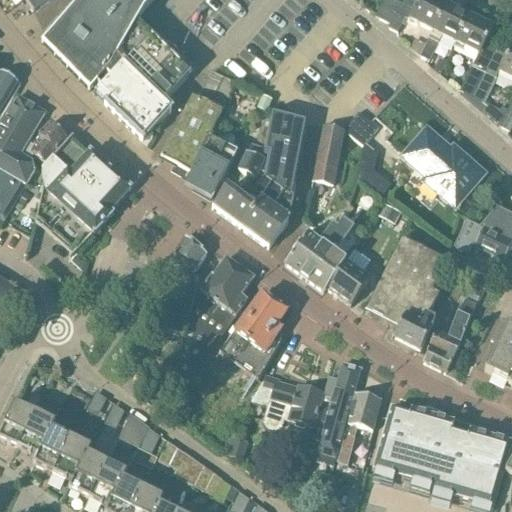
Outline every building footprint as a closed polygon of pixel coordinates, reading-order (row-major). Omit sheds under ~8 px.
[(21,0),(25,5),(32,15),(56,0),(21,0)] [(127,38),(138,22),(143,14),(155,0),(82,0),(68,17),(47,40),(48,41),(52,48),(61,53),(73,64),(78,72),(86,76),(91,83),(95,87),(95,86),(99,90),(105,81),(102,79),(127,38)] [(387,0),(385,0),(375,20),(389,28),(399,6),(387,0)] [(405,0),(402,7),(399,6),(389,28),(387,31),(397,36),(404,21),(408,23),(407,23),(431,35),(446,7),(431,0),(405,0)] [(426,48),(425,47),(419,59),(429,64),(441,40),(455,47),(469,19),(446,7),(431,35),(432,35),(426,48)] [(492,31),(469,19),(455,47),(476,58),(471,69),(459,95),(471,101),(495,54),(483,49),(492,31)] [(105,81),(99,90),(100,91),(94,97),(142,144),(170,115),(162,106),(190,78),(190,77),(193,74),(154,36),(153,37),(138,22),(127,38),(102,79),(105,81)] [(499,77),(511,83),(511,47),(511,48),(506,59),(495,54),(471,101),(484,107),(499,77)] [(0,121),(20,88),(17,86),(17,85),(1,76),(0,78),(0,121)] [(213,78),(199,107),(192,104),(161,160),(160,162),(176,171),(174,174),(189,183),(191,180),(196,182),(192,189),(210,200),(213,194),(215,196),(237,157),(209,142),(221,115),(235,87),(213,78)] [(0,231),(6,222),(34,174),(32,165),(20,158),(45,116),(17,100),(0,129),(0,231)] [(511,103),(499,129),(509,135),(511,129),(511,103)] [(216,205),(211,212),(239,231),(268,253),(272,247),(275,249),(281,242),(277,240),(287,226),(292,202),(307,129),(307,125),(294,122),(271,115),(262,156),(270,157),(265,183),(264,182),(246,207),(226,192),(216,205)] [(359,115),(343,134),(363,150),(378,131),(359,115)] [(45,169),(68,144),(66,142),(68,140),(65,137),(59,131),(57,134),(49,127),(38,139),(33,147),(38,151),(33,157),(45,169)] [(333,189),(343,134),(323,130),(312,185),(333,189)] [(426,134),(404,160),(401,163),(454,209),(482,177),(453,152),(450,155),(426,134)] [(68,144),(45,169),(46,169),(41,174),(44,188),(35,228),(48,231),(75,256),(69,263),(70,264),(113,217),(110,214),(130,193),(72,141),(71,141),(68,144)] [(245,158),(238,173),(256,182),(265,163),(258,160),(262,152),(246,145),(241,155),(245,158)] [(465,224),(453,251),(468,258),(472,249),(503,264),(511,246),(511,245),(511,218),(496,210),(479,230),(465,224)] [(322,297),(326,293),(345,267),(346,265),(343,263),(345,260),(337,254),(353,232),(342,224),(342,225),(338,222),(332,228),(319,246),(307,237),(284,269),(322,297)] [(161,333),(181,340),(194,301),(199,285),(192,279),(206,258),(185,240),(169,264),(183,275),(179,291),(175,290),(161,333)] [(431,295),(445,268),(400,245),(365,313),(399,330),(392,343),(419,356),(430,335),(431,336),(432,334),(431,333),(434,324),(427,321),(438,299),(431,295)] [(181,340),(171,374),(168,382),(188,395),(204,372),(196,366),(207,336),(218,343),(234,321),(235,322),(247,306),(241,301),(253,282),(225,263),(211,279),(196,302),(194,301),(181,340)] [(345,267),(326,293),(350,310),(369,284),(357,275),(360,271),(348,263),(345,267)] [(0,304),(10,287),(1,282),(0,283),(0,304)] [(10,287),(0,304),(0,311),(7,316),(20,293),(10,287)] [(286,316),(261,298),(219,357),(257,385),(280,346),(275,342),(281,333),(277,330),(286,316)] [(475,309),(466,304),(457,316),(447,342),(434,335),(423,366),(445,377),(460,348),(459,348),(469,322),(475,309)] [(506,329),(484,374),(505,384),(506,385),(509,379),(511,380),(511,324),(509,323),(508,323),(506,329)] [(308,448),(302,471),(330,479),(361,373),(359,372),(358,370),(354,369),(353,371),(350,370),(349,368),(345,367),(344,368),(342,368),(341,370),(333,368),(313,431),(323,434),(318,451),(308,448)] [(166,392),(168,382),(171,374),(150,368),(144,386),(166,392)] [(205,379),(194,394),(203,400),(213,386),(205,379)] [(279,384),(265,380),(250,405),(269,410),(264,426),(266,430),(277,433),(280,431),(282,423),(313,432),(323,397),(298,390),(297,392),(278,387),(279,384)] [(336,468),(331,491),(352,496),(358,474),(346,471),(356,433),(372,437),(380,404),(355,398),(337,468),(336,468)] [(0,443),(17,452),(35,416),(15,406),(0,434),(0,443)] [(390,415),(372,478),(431,495),(434,495),(450,439),(453,428),(452,427),(452,428),(411,416),(410,415),(408,423),(391,418),(392,415),(390,415)] [(17,452),(35,461),(36,461),(51,431),(53,432),(55,426),(35,416),(17,452)] [(32,466),(53,477),(71,441),(53,432),(51,431),(36,461),(35,461),(32,466)] [(431,495),(430,498),(477,511),(493,511),(511,448),(510,448),(469,437),(470,436),(468,436),(466,444),(450,439),(434,495),(431,495)] [(53,477),(71,486),(72,486),(87,456),(88,457),(91,451),(71,441),(53,477)] [(68,492),(89,502),(106,466),(88,457),(87,456),(72,486),(71,486),(68,492)] [(511,511),(511,464),(504,481),(505,481),(495,511),(511,511)] [(89,502),(107,511),(108,511),(123,482),(124,482),(127,476),(106,466),(89,502)] [(105,511),(131,511),(142,491),(124,482),(123,482),(108,511),(107,511),(105,511)] [(142,491),(131,511),(156,511),(159,507),(160,508),(163,502),(142,491)]
